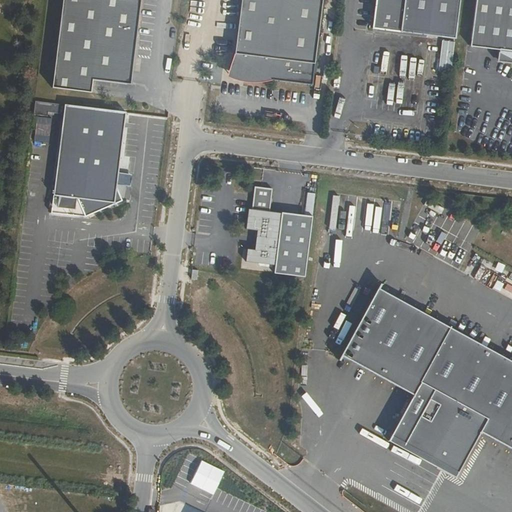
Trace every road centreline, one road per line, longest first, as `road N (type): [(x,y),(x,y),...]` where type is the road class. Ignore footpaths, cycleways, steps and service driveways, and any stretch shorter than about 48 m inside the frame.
road 1 (unclassified): [(511,182),(185,149)]
road 2 (unknown): [(165,0),(160,82),(192,97),(213,0)]
road 3 (unclassified): [(161,342),(185,149)]
road 4 (unknown): [(346,102),(351,59),(406,63),(435,67),(441,76),(432,111)]
road 5 (unclassified): [(313,511),(193,417)]
road 6 (unknown): [(138,222),(218,231),(230,182)]
